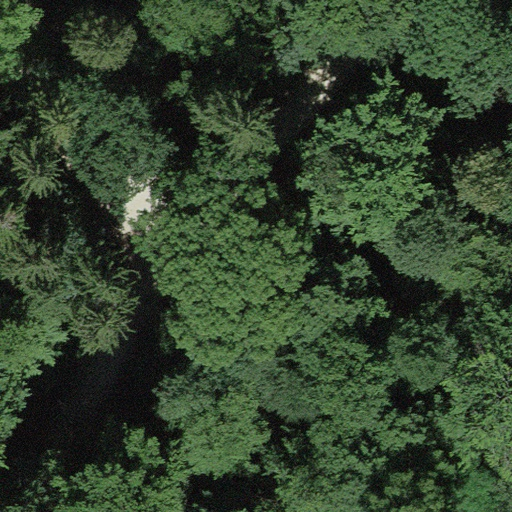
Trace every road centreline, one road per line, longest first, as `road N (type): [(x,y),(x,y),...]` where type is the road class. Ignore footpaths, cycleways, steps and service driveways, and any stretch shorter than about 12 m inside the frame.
road 1 (track): [(37,511),(166,250),(319,90),(367,0)]
road 2 (track): [(166,250),(125,232),(61,132),(30,71),(26,0)]
